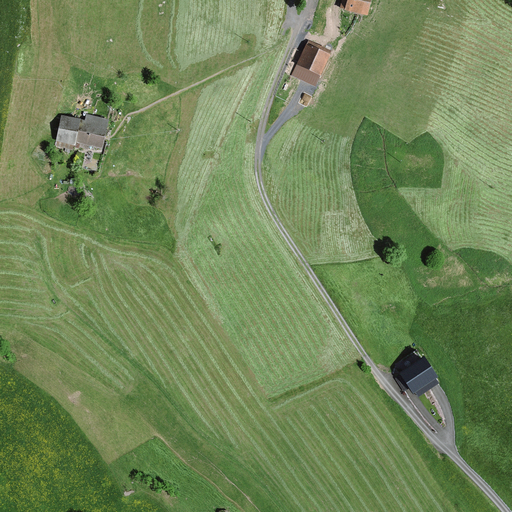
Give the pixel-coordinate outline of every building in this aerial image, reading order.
[(373,0),(344,0),(342,10),(369,16),(373,0)] [(330,60),(306,47),(296,67),(320,80),(330,60)] [(78,120),(60,117),(55,143),(73,146),(78,120)] [(109,123),(87,118),(80,150),(101,155),(109,123)] [(394,321),(381,329),(394,350),(407,342),(394,321)] [(416,366),(395,380),(409,399),(429,385),(416,366)]
